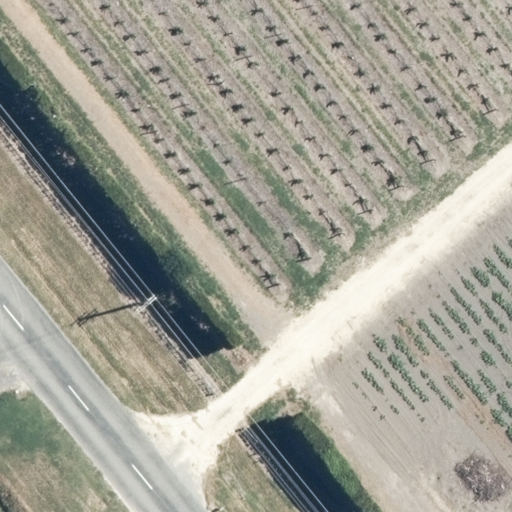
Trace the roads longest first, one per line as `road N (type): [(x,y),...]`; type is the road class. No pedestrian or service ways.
road 1 (track): [(130,471),(511,148)]
road 2 (unclassified): [(163,511),(0,309)]
